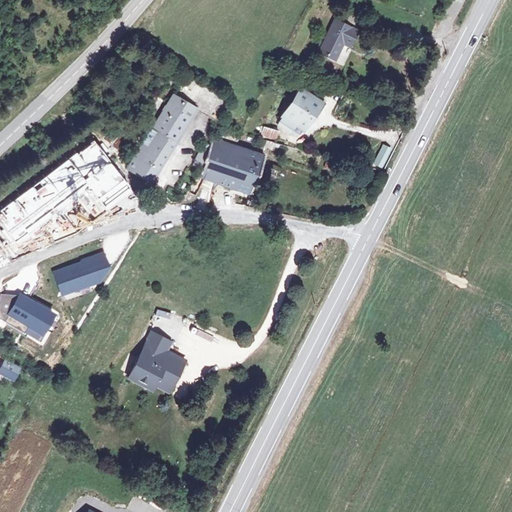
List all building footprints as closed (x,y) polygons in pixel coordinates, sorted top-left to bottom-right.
[(335,23),(328,20),(315,53),(330,59),(335,46),(334,46),(335,42),(344,45),(356,17),(340,11),(335,23)] [(188,73),(152,128),(176,141),(198,107),(217,118),(230,97),(188,73)] [(318,102),(298,89),(276,125),(289,133),(292,130),(298,134),(318,102)] [(276,141),(278,131),(263,127),(260,137),(276,141)] [(149,182),(176,141),(152,128),(125,167),(149,182)] [(115,129),(105,139),(115,149),(124,139),(115,129)] [(22,240),(93,191),(106,209),(132,191),(95,136),(62,158),(70,170),(44,187),(38,178),(22,189),(24,193),(0,209),(0,224),(4,231),(12,225),(22,240)] [(206,161),(199,178),(249,193),(264,156),(214,139),(209,151),(205,161),(206,161)] [(263,147),(278,150),(280,144),(260,139),(259,143),(264,145),(263,147)] [(391,149),(384,146),(375,164),(382,167),(391,149)] [(198,159),(205,161),(209,151),(202,148),(198,159)] [(105,206),(87,213),(93,227),(111,220),(105,206)] [(103,255),(53,273),(61,294),(98,281),(107,267),(103,255)] [(98,281),(61,294),(73,307),(98,281)] [(19,293),(7,314),(28,326),(26,330),(37,336),(51,311),(19,293)] [(172,344),(152,334),(130,376),(154,389),(155,386),(170,393),(186,363),(167,353),(172,344)] [(22,368),(4,359),(0,368),(0,375),(13,385),(22,368)] [(142,454),(147,444),(138,439),(132,448),(142,454)]
